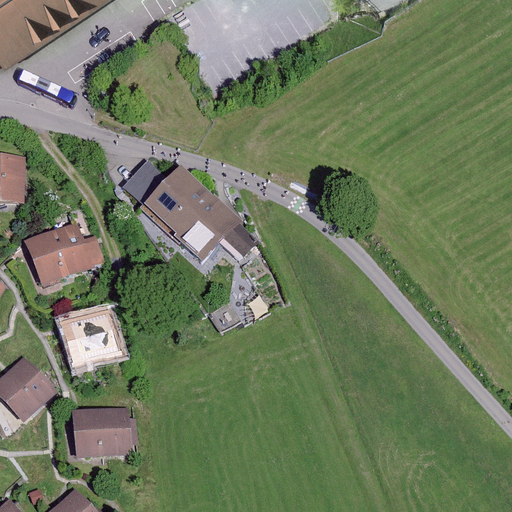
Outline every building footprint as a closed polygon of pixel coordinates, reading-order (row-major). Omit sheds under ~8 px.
[(0,0),(0,59),(6,68),(106,0),(0,0)] [(0,206),(26,207),(27,159),(0,158),(0,206)] [(147,210),(171,183),(149,164),(125,190),(147,210)] [(242,227),(245,223),(215,197),(214,199),(182,170),(171,183),(147,210),(178,237),(175,240),(205,267),(224,244),(244,262),(261,244),(242,227)] [(85,243),(78,225),(25,245),(42,290),(96,270),(94,267),(106,262),(97,239),(85,243)] [(62,327),(77,372),(122,357),(108,312),(94,317),(62,327)] [(0,384),(0,397),(26,424),(58,393),(25,360),(11,374),(0,384)] [(73,415),(78,462),(133,457),(129,410),(73,415)] [(54,511),(95,511),(76,492),(54,511)] [(18,511),(10,503),(0,511),(18,511)]
